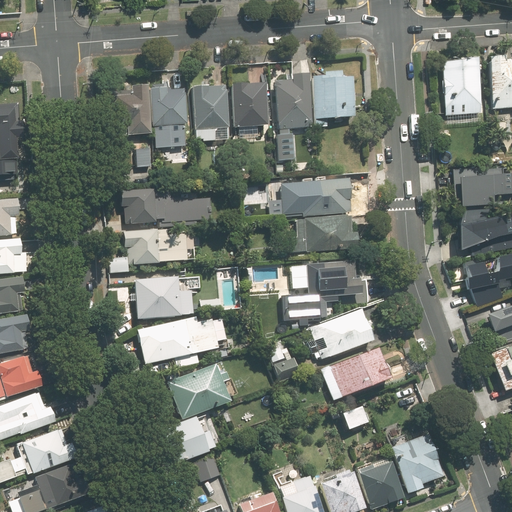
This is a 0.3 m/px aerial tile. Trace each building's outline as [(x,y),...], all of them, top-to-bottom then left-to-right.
[(511,113),(511,60),(503,62),(503,57),(487,58),(491,110),(511,108),(511,113)] [(476,58),(440,61),(444,115),(480,112),(476,58)] [(326,119),(351,118),(349,75),(337,76),(337,71),(321,72),(322,76),(310,77),(312,127),(327,127),(326,119)] [(291,129),(307,128),(305,75),(290,76),(290,82),(273,83),(276,161),(292,161),(291,129)] [(256,127),(264,127),(262,82),(230,84),(232,129),(239,128),(239,139),(256,139),(256,127)] [(145,85),(129,86),(130,94),(111,95),(112,137),(147,136),(145,85)] [(166,85),(148,86),(150,128),(154,128),(155,148),(183,147),(181,92),(167,92),(166,85)] [(223,85),(190,87),(193,141),(227,139),(223,85)] [(0,160),(12,160),(13,173),(24,172),(18,103),(6,104),(6,97),(0,97),(0,160)] [(507,117),(493,116),(493,135),(506,135),(507,117)] [(149,148),(134,149),(134,169),(149,169),(149,148)] [(456,188),(457,225),(457,259),(511,248),(511,213),(491,218),(491,197),(511,196),(511,168),(450,169),(450,188),(456,188)] [(349,181),(279,183),(280,216),(350,214),(349,181)] [(207,191),(118,190),(117,221),(105,221),(104,231),(128,231),(128,223),(207,223),(207,191)] [(3,203),(0,203),(0,235),(14,235),(13,218),(17,218),(15,198),(2,199),(3,203)] [(347,218),(296,218),(296,237),(290,237),(290,253),(354,252),(354,233),(347,233),(347,218)] [(121,248),(126,248),(126,259),(108,259),(108,273),(130,273),(130,265),(184,265),(185,247),(199,247),(199,235),(165,235),(165,232),(128,232),(121,232),(121,248)] [(16,240),(0,240),(0,275),(24,275),(23,252),(17,252),(16,240)] [(511,280),(511,278),(511,253),(462,267),(467,290),(496,282),(497,289),(511,285),(511,280)] [(353,262),(306,264),(306,273),(289,274),(289,290),(307,289),(308,300),(360,298),(359,276),(354,277),(353,262)] [(0,316),(19,313),(17,295),(23,294),(20,276),(0,279),(0,316)] [(187,277),(123,280),(125,313),(134,312),(134,319),(189,316),(187,277)] [(511,304),(485,315),(491,333),(511,325),(511,304)] [(371,341),(359,309),(307,330),(319,362),(371,341)] [(195,353),(225,347),(219,320),(210,322),(208,315),(135,331),(142,365),(171,358),(173,369),(197,364),(195,353)] [(23,332),(27,331),(24,316),(0,320),(0,355),(26,350),(23,332)] [(279,386),(295,380),(292,373),(297,371),(291,357),(287,359),(282,345),(265,351),(279,386)] [(511,345),(487,354),(500,393),(508,391),(511,403),(511,345)] [(389,379),(376,348),(319,370),(332,402),(389,379)] [(0,399),(42,388),(41,382),(48,380),(45,371),(38,373),(37,368),(29,370),(25,356),(0,363),(0,399)] [(162,398),(166,410),(175,407),(181,422),(198,416),(228,404),(220,384),(227,381),(224,372),(217,375),(213,365),(166,383),(170,395),(162,398)] [(417,404),(410,386),(399,390),(406,408),(417,404)] [(0,442),(53,422),(47,407),(43,409),(36,393),(0,406),(0,442)] [(368,422),(360,405),(339,414),(347,431),(368,422)] [(190,459),(199,483),(218,476),(209,452),(219,448),(212,428),(204,431),(198,416),(181,422),(158,431),(172,466),(190,459)] [(58,428),(13,444),(18,457),(0,463),(0,482),(24,474),(24,477),(74,459),(69,444),(64,446),(58,428)] [(420,483),(442,476),(427,434),(388,448),(405,495),(422,489),(420,483)] [(386,459),(354,470),(369,511),(402,500),(386,459)] [(39,511),(89,496),(77,462),(33,476),(36,485),(14,492),(21,511),(39,511)] [(357,511),(363,510),(348,469),(326,478),(328,481),(317,485),(327,511),(357,511)] [(320,511),(306,476),(289,483),(293,493),(278,499),(283,511),(320,511)] [(276,511),(269,492),(236,505),(238,511),(276,511)]
